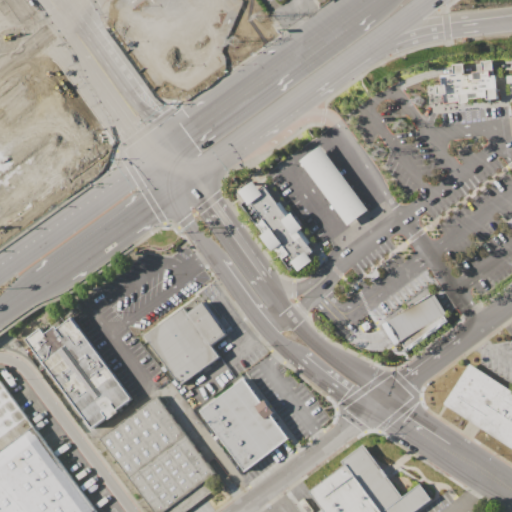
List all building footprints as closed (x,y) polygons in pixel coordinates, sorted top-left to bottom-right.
[(0,0),(0,48),(33,25),(24,12),(31,7),(25,0),(0,0)] [(151,0),(179,38),(194,27),(207,45),(209,43),(223,62),(173,99),(171,99),(167,102),(164,97),(160,100),(147,81),(150,79),(110,24),(113,23),(102,9),(107,5),(103,0),(151,0)] [(0,102),(6,98),(0,89),(0,82),(42,53),(95,129),(91,132),(104,151),(0,227),(0,102)] [(492,74),(491,64),(490,59),(480,61),(480,66),(481,70),(488,69),(489,75),(492,74)] [(451,64),(462,62),(462,67),(462,70),(452,71),(451,68),(451,64)] [(463,73),(462,70),(452,71),(437,73),(439,84),(436,85),(437,93),(442,93),(443,102),(459,100),(459,102),(468,102),(468,99),(488,97),(488,99),(498,98),(497,88),(495,89),(494,74),(492,74),(489,75),(488,69),(481,70),(472,71),(472,72),(463,73)] [(300,161),(320,146),(332,161),(342,174),(353,189),(368,209),(347,225),(331,204),(320,189),(310,175),(300,161)] [(239,191),(253,181),(260,189),(265,186),(278,203),(280,202),(310,242),(308,244),(315,251),(310,256),(312,261),(299,271),(295,266),(290,269),(241,204),(246,201),(239,191)] [(382,322),(395,345),(401,341),(405,348),(449,321),(432,292),(382,322)] [(180,385),(221,356),(211,345),(227,333),(204,301),(188,312),(185,307),(145,337),(180,385)] [(129,399),(69,320),(32,348),(92,427),(129,399)] [(470,362),(511,390),(511,448),(443,406),(470,362)] [(200,411),(245,377),(263,402),(266,400),(276,413),(273,415),(291,438),(245,472),(200,411)] [(0,511),(0,378),(99,511),(0,511)] [(157,395),(100,438),(155,511),(189,511),(224,486),(157,395)] [(323,511),(309,492),(346,465),(343,460),(363,445),(402,498),(420,485),(430,500),(413,511),(323,511)]
